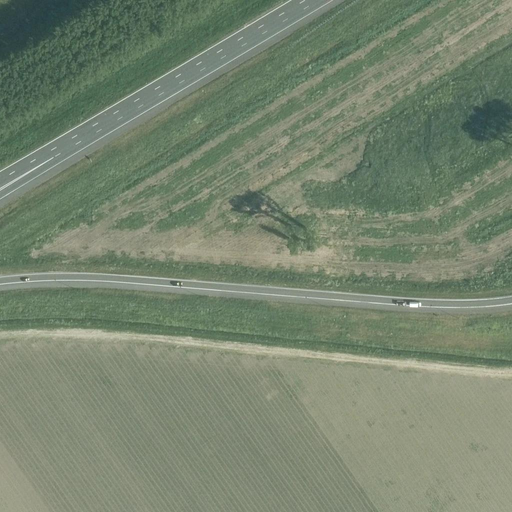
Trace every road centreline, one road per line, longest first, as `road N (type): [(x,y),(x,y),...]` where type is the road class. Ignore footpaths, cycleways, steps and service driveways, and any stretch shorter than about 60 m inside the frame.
road 1 (motorway): [(0,281),(101,280),(410,305),(511,302)]
road 2 (motorway): [(51,155),(313,0)]
